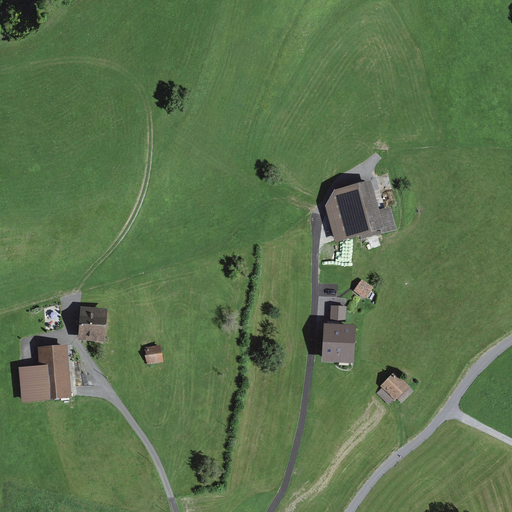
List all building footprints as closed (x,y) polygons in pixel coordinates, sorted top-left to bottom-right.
[(382,165),(342,176),(335,191),(345,229),(405,213),(400,195),(391,197),(382,165)] [(372,265),(365,275),(377,283),(384,273),(372,265)] [(119,297),(93,295),(90,329),(117,330),(119,297)] [(353,324),(327,322),(325,361),(351,362),(353,324)] [(175,334),(159,335),(160,351),(176,350),(175,334)] [(42,367),(21,369),(24,397),(69,393),(64,346),(40,348),(42,367)] [(424,372),(409,357),(393,371),(409,385),(424,372)] [(400,396),(386,382),(373,396),(387,409),(400,396)]
